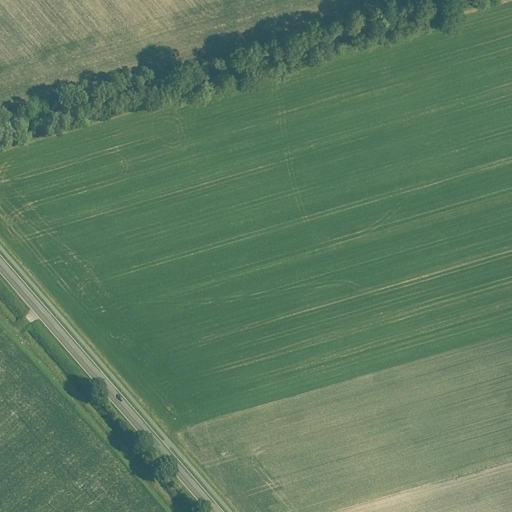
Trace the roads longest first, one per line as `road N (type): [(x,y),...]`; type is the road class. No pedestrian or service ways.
road 1 (unclassified): [(0,133),(438,0)]
road 2 (tertiary): [(0,267),(211,511)]
